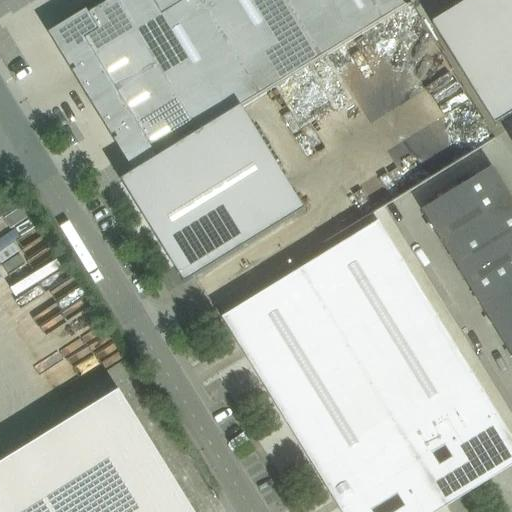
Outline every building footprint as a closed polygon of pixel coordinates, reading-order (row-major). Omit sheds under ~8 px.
[(87,10),(49,34),(72,73),(75,71),(77,74),(74,76),(112,137),(115,136),(117,139),(114,141),(134,174),(137,172),(406,6),(402,0),(110,0),(89,13),(87,10)] [(511,0),(472,0),(433,24),(496,126),(511,116),(511,0)] [(242,108),(123,182),(175,266),(185,284),(195,278),(196,278),(305,211),(242,108)] [(511,198),(493,167),(422,211),(511,356),(511,198)] [(441,497),(511,453),(511,438),(380,223),(223,319),(237,342),(238,341),(247,355),(246,355),(329,491),(348,480),(358,496),(339,507),(342,511),(436,511),(447,506),(441,497)] [(0,511),(194,511),(120,392),(0,466),(0,511)]
